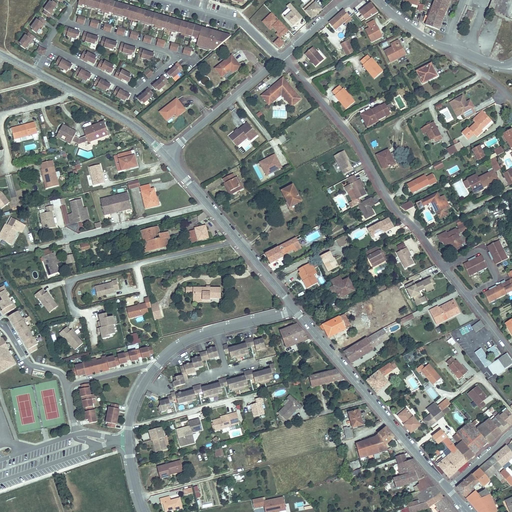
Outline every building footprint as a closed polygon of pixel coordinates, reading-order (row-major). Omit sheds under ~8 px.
[(203,25),(119,0),(79,0),(79,1),(83,3),(84,1),(89,3),(89,4),(96,6),(97,5),(103,7),(102,8),(109,10),(110,9),(116,11),(116,12),(123,14),(123,13),(129,15),(129,16),(136,18),(137,17),(143,19),(142,20),(150,22),(150,21),(155,23),(155,24),(163,26),(163,25),(169,27),(169,28),(176,30),(177,29),(183,31),(182,32),(189,34),(190,33),(196,35),(195,36),(199,37),(198,43),(200,44),(209,46),(215,48),(229,35),(224,34),(224,31),(210,27),(209,29),(202,27),(203,25)] [(303,9),(312,18),(322,10),(313,0),(303,9)] [(432,0),(429,8),(444,12),(448,0),(432,0)] [(53,11),(58,4),(53,2),(52,3),(50,1),(44,10),(45,10),(43,14),(49,18),(52,15),(51,14),(53,11)] [(285,5),(288,8),(281,15),(291,27),(299,21),(303,26),(307,23),(289,2),(285,5)] [(377,13),(369,4),(359,12),(363,17),(362,18),(363,19),(364,21),(377,13)] [(437,30),(444,12),(429,8),(423,24),(437,30)] [(465,18),(471,21),(474,13),(468,10),(465,18)] [(349,19),(343,12),(328,25),(334,32),(343,25),(349,19)] [(281,37),(288,30),(272,13),(262,22),(270,30),(272,28),(281,37)] [(85,24),(86,17),(79,16),(77,22),(85,24)] [(42,27),(43,24),(44,25),(47,22),(41,17),(39,20),(37,20),(32,28),(34,30),(33,31),(37,34),(42,27)] [(98,28),(99,21),(92,19),(90,26),(98,28)] [(369,27),(365,29),(371,41),(381,36),(377,29),(378,28),(374,19),(367,22),(369,27)] [(111,31),(113,25),(105,23),(104,29),(111,31)] [(124,35),(126,28),(119,26),(117,33),(124,35)] [(80,37),(81,32),(73,30),(70,29),(70,28),(66,27),(64,34),(68,35),(67,36),(77,39),(78,36),(80,37)] [(138,39),(140,32),(132,30),(130,37),(138,39)] [(98,42),(100,37),(92,35),(88,34),(89,33),(85,32),(83,39),(86,40),(86,41),(96,44),(97,42),(98,42)] [(30,43),(32,40),(33,41),(36,37),(29,33),(27,36),(26,36),(20,44),(22,45),(22,47),(26,50),(30,43)] [(151,42),(153,36),(145,34),(144,40),(151,42)] [(117,47),(118,42),(110,40),(107,39),(107,38),(103,37),(102,44),(105,45),(105,46),(115,49),(115,47),(117,47)] [(165,46),(166,39),(159,37),(157,44),(165,46)] [(281,39),(275,42),(278,48),(284,45),(281,39)] [(351,49),(347,40),(340,43),(344,52),(351,49)] [(178,50),(180,43),(172,41),(170,48),(178,50)] [(389,49),(382,53),(387,64),(400,57),(397,50),(399,49),(395,41),(388,45),(389,49)] [(136,52),(137,47),(129,45),(126,44),(126,43),(122,42),(120,49),(124,50),(124,51),(134,54),(134,52),(136,52)] [(191,53),(193,47),(186,45),(184,51),(191,53)] [(43,55),(46,49),(39,46),(36,51),(43,55)] [(154,57),(156,52),(148,50),(145,49),(145,48),(141,47),(139,55),(143,56),(142,57),(152,59),(153,57),(154,57)] [(310,47),(302,55),(313,67),(321,60),(310,47)] [(98,56),(89,52),(88,53),(85,51),(81,58),(85,60),(85,59),(96,64),(98,59),(97,59),(98,56)] [(232,55),(216,68),(222,76),(230,69),(233,72),(241,66),(232,55)] [(368,72),(373,78),(382,71),(370,57),(369,58),(366,55),(359,61),(362,64),(368,71),(368,72)] [(66,62),(63,60),(64,59),(60,57),(57,64),(60,66),(60,67),(69,71),(70,69),(71,70),(74,65),(66,62)] [(113,73),(115,68),(114,67),(115,65),(106,61),(105,62),(102,60),(99,67),(102,69),(103,67),(106,69),(113,73)] [(181,69),(184,66),(179,61),(176,63),(177,64),(174,66),(168,72),(172,76),(173,75),(174,76),(182,70),(181,69)] [(431,64),(416,72),(422,84),(437,76),(431,64)] [(86,71),(83,70),(84,69),(80,67),(76,74),(80,75),(79,76),(89,81),(90,79),(91,79),(93,75),(86,71)] [(155,72),(151,67),(145,72),(149,77),(155,72)] [(133,74),(123,69),(123,70),(119,68),(116,75),(120,77),(120,76),(123,77),(131,81),(133,77),(131,76),(133,74)] [(167,82),(170,79),(165,73),(162,76),(162,77),(160,79),(154,85),(157,89),(158,88),(160,89),(168,83),(167,82)] [(105,81),(102,80),(103,78),(99,77),(96,83),(99,85),(99,86),(108,91),(109,89),(110,89),(113,85),(105,81)] [(286,89),(290,86),(283,78),(279,82),(286,89)] [(268,97),(264,100),(268,106),(274,101),(273,99),(279,94),(284,94),(283,97),(293,108),(298,103),(299,99),(300,97),(290,86),(286,89),(279,82),(269,91),(268,97)] [(122,88),(119,86),(115,93),(119,95),(118,96),(127,100),(128,98),(130,99),(132,94),(125,91),(122,89),(122,88)] [(152,95),(155,92),(150,86),(147,89),(148,90),(146,92),(139,98),(143,102),(144,101),(145,102),(153,95),(152,95)] [(339,103),(345,110),(354,103),(342,89),(341,90),(338,86),(331,92),(334,96),(340,103),(339,103)] [(458,108),(462,116),(474,110),(471,105),(466,107),(465,104),(467,103),(464,97),(450,104),(453,110),(458,108)] [(177,98),(161,112),(169,122),(178,115),(179,117),(187,110),(177,98)] [(379,106),(371,110),(362,115),(367,125),(376,120),(384,116),(385,117),(391,114),(386,105),(381,108),(379,106)] [(362,115),(371,110),(370,108),(359,114),(366,128),(377,122),(376,120),(367,125),(362,115)] [(446,121),(451,119),(448,108),(442,110),(446,121)] [(462,116),(464,119),(476,113),(474,110),(462,116)] [(484,132),(482,130),(493,121),(486,115),(469,130),(467,128),(461,134),(467,140),(473,135),(477,139),(484,132)] [(36,122),(13,128),(16,139),(39,133),(36,122)] [(104,122),(85,130),(87,134),(89,139),(91,142),(109,135),(104,122)] [(259,134),(248,123),(245,126),(246,127),(241,132),(240,130),(239,129),(236,132),(236,134),(231,139),(234,143),(237,140),(240,143),(242,143),(249,137),(252,140),(259,134)] [(435,124),(424,130),(430,143),(441,137),(435,124)] [(74,135),(76,131),(63,125),(57,137),(70,143),(72,140),(74,135)] [(506,139),(510,148),(511,146),(511,131),(510,127),(500,133),(504,140),(506,139)] [(89,139),(87,134),(79,137),(74,135),(72,140),(79,143),(89,139)] [(454,145),(458,152),(463,149),(459,142),(454,145)] [(493,149),(496,155),(504,151),(501,144),(493,149)] [(447,149),(451,156),(458,152),(454,145),(447,149)] [(478,147),(471,151),(476,160),(483,156),(478,147)] [(335,156),(335,157),(344,174),(354,169),(348,157),(349,157),(346,150),(335,156)] [(375,157),(381,170),(395,164),(388,150),(375,157)] [(135,154),(119,158),(122,170),(134,167),(134,165),(138,163),(135,154)] [(493,156),(487,160),(492,169),(498,166),(493,156)] [(279,171),(272,158),(257,166),(264,179),(279,171)] [(432,165),(436,171),(444,166),(441,160),(432,165)] [(80,165),(72,167),(73,174),(77,173),(77,170),(81,169),(80,165)] [(100,165),(90,167),(94,185),(104,183),(100,165)] [(511,183),(511,168),(502,174),(508,185),(511,183)] [(42,172),(42,176),(44,175),(46,183),(48,189),(58,187),(53,169),(42,172)] [(492,171),(473,181),(478,190),(497,180),(492,171)] [(357,180),(354,174),(347,178),(350,184),(357,180)] [(226,176),(218,180),(220,184),(222,183),(229,197),(239,191),(233,178),(228,180),(226,176)] [(424,177),(409,185),(414,194),(428,186),(429,187),(436,184),(432,176),(425,179),(424,177)] [(350,184),(344,187),(347,192),(352,189),(356,198),(366,194),(360,182),(361,181),(360,178),(357,180),(350,184)] [(137,182),(127,184),(129,190),(139,188),(137,182)] [(297,204),(302,201),(293,184),(282,190),(292,209),(299,206),(297,204)] [(148,186),(140,188),(145,210),(154,208),(153,204),(157,203),(154,190),(150,191),(148,186)] [(0,211),(8,205),(0,195),(0,194),(0,211)] [(99,201),(103,217),(111,215),(110,214),(113,213),(113,215),(121,213),(121,211),(123,211),(124,212),(131,210),(127,194),(99,201)] [(433,195),(413,206),(416,211),(421,209),(420,208),(429,203),(436,219),(445,215),(443,212),(436,199),(435,199),(433,195)] [(371,197),(358,204),(365,219),(375,214),(371,206),(374,204),(371,197)] [(436,199),(443,212),(447,210),(440,197),(436,199)] [(69,226),(75,225),(74,221),(84,218),(82,210),(79,201),(69,203),(72,215),(67,217),(69,226)] [(74,221),(75,225),(89,221),(86,209),(82,210),(84,218),(74,221)] [(49,212),(37,216),(41,233),(54,229),(49,212)] [(12,219),(0,239),(0,240),(10,246),(12,243),(10,241),(20,223),(12,219)] [(387,220),(381,224),(386,233),(392,230),(387,220)] [(466,228),(463,222),(462,222),(458,224),(457,225),(460,231),(466,228)] [(386,233),(381,224),(365,233),(370,242),(386,233)] [(445,231),(437,235),(440,241),(443,240),(446,247),(450,249),(455,246),(455,245),(460,242),(460,240),(457,233),(459,232),(457,229),(456,228),(454,227),(446,232),(445,231)] [(204,228),(194,230),(197,242),(207,240),(204,228)] [(156,229),(142,233),(145,244),(147,244),(149,252),(167,249),(165,241),(168,240),(167,233),(158,235),(156,229)] [(345,238),(339,241),(343,248),(344,248),(349,246),(345,238)] [(293,239),(264,254),(271,266),(285,259),(284,257),(298,250),(293,239)] [(499,240),(488,246),(490,250),(488,251),(490,255),(504,248),(499,240)] [(81,250),(94,248),(93,241),(80,243),(81,250)] [(403,242),(395,245),(397,250),(406,246),(403,242)] [(452,252),(462,246),(460,242),(455,245),(455,246),(450,249),(452,252)] [(377,247),(365,253),(371,265),(385,258),(384,254),(381,255),(377,247)] [(407,248),(396,254),(404,269),(413,265),(407,253),(409,252),(407,248)] [(504,248),(490,255),(491,258),(493,257),(495,260),(507,255),(504,248)] [(334,265),(332,261),(329,254),(319,259),(327,273),(335,269),(333,266),(334,265)] [(55,255),(43,259),(50,278),(60,274),(58,269),(56,263),(58,263),(55,255)] [(472,258),(478,269),(486,265),(481,255),(476,258),(476,256),(472,258)] [(507,255),(495,260),(497,263),(500,261),(508,258),(507,255)] [(75,264),(74,257),(65,259),(67,266),(75,264)] [(385,258),(371,265),(373,268),(387,261),(385,258)] [(464,263),(469,274),(478,269),(472,258),(469,259),(470,260),(464,263)] [(311,264),(300,270),(305,279),(301,281),(306,289),(317,283),(311,272),(315,270),(311,264)] [(120,279),(122,287),(134,284),(131,272),(127,273),(128,277),(120,279)] [(339,277),(325,284),(331,295),(334,293),(338,299),(353,292),(347,279),(342,282),(339,277)] [(423,289),(431,285),(433,284),(431,279),(428,280),(427,278),(413,285),(412,281),(403,286),(408,296),(410,295),(411,297),(413,301),(412,301),(415,306),(423,302),(420,297),(420,298),(417,292),(423,288),(423,289)] [(501,284),(506,294),(511,291),(511,282),(510,279),(505,282),(504,280),(500,282),(501,284)] [(111,285),(95,289),(97,297),(98,299),(115,295),(114,293),(119,291),(116,282),(111,284),(111,285)] [(490,287),(496,299),(506,294),(501,284),(495,287),(494,285),(490,287)] [(14,303),(6,290),(8,289),(5,285),(0,288),(0,300),(5,309),(3,310),(6,314),(18,306),(16,302),(14,303)] [(210,300),(220,299),(221,288),(209,288),(208,289),(205,289),(205,288),(192,287),(192,294),(196,294),(196,299),(202,299),(202,301),(210,301),(210,300)] [(483,293),(488,303),(496,299),(490,287),(487,289),(488,290),(483,293)] [(41,293),(34,299),(37,302),(39,301),(49,315),(50,315),(57,309),(46,295),(44,296),(41,293)] [(210,304),(210,301),(202,301),(202,299),(196,299),(196,294),(192,294),(192,304),(210,304)] [(149,315),(148,310),(151,309),(151,305),(149,298),(145,299),(146,304),(127,309),(129,320),(149,315)] [(428,311),(431,316),(434,315),(438,321),(443,319),(444,321),(459,314),(453,301),(449,303),(450,305),(438,310),(437,307),(428,311)] [(162,319),(159,307),(151,309),(154,321),(162,319)] [(40,343),(21,310),(11,315),(33,352),(40,348),(38,344),(40,343)] [(114,324),(113,318),(107,320),(105,315),(99,317),(99,320),(101,320),(101,322),(100,322),(97,322),(98,327),(107,325),(108,326),(99,329),(97,329),(98,334),(100,333),(101,333),(102,334),(101,334),(101,338),(108,336),(108,334),(111,333),(114,333),(112,324),(114,324)] [(434,315),(431,316),(435,325),(444,321),(443,319),(438,321),(434,315)] [(346,316),(320,328),(321,331),(324,330),(327,337),(351,327),(346,316)] [(359,331),(369,325),(365,318),(355,324),(359,331)] [(472,333),(482,326),(479,322),(469,329),(472,333)] [(302,331),(297,325),(280,331),(287,348),(306,341),(304,335),(305,334),(302,331)] [(11,348),(5,337),(4,338),(0,331),(0,367),(3,372),(19,363),(10,349),(11,348)] [(66,331),(59,336),(62,341),(64,340),(75,352),(82,346),(71,333),(69,334),(66,331)] [(349,365),(388,342),(382,331),(343,354),(349,365)] [(246,344),(247,348),(255,346),(254,342),(253,337),(245,340),(246,344)] [(254,342),(255,346),(257,354),(267,351),(263,339),(254,342)] [(230,353),(232,360),(249,355),(247,348),(246,344),(229,349),(230,353)] [(152,346),(95,360),(95,358),(82,361),(83,363),(75,365),(76,367),(71,368),(73,375),(77,374),(81,373),(82,374),(86,373),(86,375),(90,373),(90,372),(92,371),(95,370),(96,372),(100,371),(99,369),(102,368),(104,368),(105,370),(109,369),(109,367),(113,366),(113,365),(116,364),(124,363),(123,361),(127,360),(131,359),(131,361),(135,360),(134,358),(138,357),(142,356),(142,358),(146,357),(146,355),(150,354),(154,353),(152,346)] [(181,375),(172,377),(174,386),(184,383),(183,379),(187,378),(185,374),(195,372),(194,368),(202,366),(201,360),(219,356),(216,346),(207,349),(207,350),(199,352),(200,356),(191,358),(192,363),(183,365),(185,370),(181,371),(181,375)] [(490,360),(499,354),(494,346),(484,351),(490,360)] [(484,368),(491,363),(481,348),(474,352),(484,368)] [(511,364),(511,360),(507,354),(487,367),(491,373),(495,371),(497,374),(511,364)] [(447,366),(446,367),(457,379),(465,372),(454,360),(453,361),(450,358),(444,363),(447,366)] [(442,379),(427,364),(423,368),(419,364),(413,370),(416,374),(418,372),(433,388),(442,379)] [(376,395),(388,385),(382,378),(393,370),(388,366),(378,372),(365,383),(376,395)] [(246,375),(247,381),(254,379),(253,374),(252,370),(245,372),(246,375)] [(253,374),(254,379),(256,385),(274,381),(272,373),(271,370),(253,374)] [(342,380),(334,371),(309,377),(312,387),(342,380)] [(202,391),(204,396),(222,391),(220,386),(228,384),(230,389),(248,384),(247,381),(246,375),(227,380),(226,377),(219,379),(219,382),(201,387),(202,391)] [(90,423),(98,421),(95,409),(94,409),(92,398),(95,398),(94,393),(91,394),(88,383),(81,384),(82,388),(82,392),(80,393),(81,396),(80,396),(81,401),(82,401),(83,404),(85,403),(85,407),(86,411),(84,411),(85,415),(86,415),(87,419),(89,419),(90,423)] [(201,387),(200,384),(192,386),(192,389),(174,393),(174,391),(169,392),(169,395),(164,396),(165,399),(158,401),(161,410),(169,407),(167,400),(175,398),(177,403),(195,398),(194,393),(202,391),(201,387)] [(475,406),(480,402),(481,401),(480,399),(483,397),(481,393),(479,394),(474,388),(465,395),(475,406)] [(292,402),(279,414),(287,422),(300,410),(301,412),(304,408),(293,396),(290,400),(292,402)] [(443,410),(450,403),(446,398),(438,405),(443,410)] [(257,405),(252,407),(255,418),(265,416),(262,404),(265,403),(264,399),(256,400),(257,405)] [(111,407),(109,407),(106,422),(108,422),(107,426),(114,427),(115,423),(116,419),(117,419),(119,412),(117,412),(118,408),(119,404),(112,403),(111,407)] [(444,415),(442,412),(435,403),(427,408),(432,415),(424,421),(428,427),(444,416),(444,415)] [(444,415),(450,410),(447,407),(442,412),(444,415)] [(403,424),(401,426),(408,435),(419,425),(406,409),(397,417),(403,424)] [(358,410),(347,413),(351,428),(362,425),(358,410)] [(230,416),(214,420),(217,431),(234,426),(233,425),(237,424),(234,413),(230,414),(230,416)] [(507,429),(511,424),(511,420),(505,413),(498,419),(507,429)] [(493,420),(504,431),(507,429),(498,419),(496,417),(493,420)] [(487,421),(500,435),(504,431),(493,420),(491,418),(487,421)] [(192,427),(178,431),(182,446),(196,442),(193,432),(205,429),(202,419),(191,423),(192,427)] [(480,427),(493,441),(500,435),(487,421),(480,427)] [(456,437),(471,457),(486,445),(474,433),(468,427),(456,437)] [(474,433),(486,445),(487,446),(493,441),(480,427),(474,433)] [(453,449),(465,464),(472,459),(471,457),(456,437),(449,428),(444,433),(451,442),(454,440),(458,445),(453,449)] [(384,444),(392,438),(384,429),(379,434),(384,444)] [(153,441),(155,447),(157,447),(158,453),(165,451),(162,439),(164,438),(161,430),(149,433),(151,441),(153,441)] [(439,432),(430,439),(435,446),(440,442),(444,439),(439,432)] [(375,438),(372,438),(375,448),(379,447),(379,446),(384,444),(379,434),(375,438)] [(375,448),(372,438),(356,443),(360,458),(376,454),(375,448)] [(444,439),(440,442),(450,454),(444,459),(454,473),(465,464),(453,449),(444,439)] [(375,448),(376,454),(386,451),(384,444),(379,446),(379,447),(375,448)] [(511,459),(511,454),(505,446),(492,457),(502,468),(511,459)] [(405,462),(402,455),(394,458),(396,464),(405,462)] [(502,468),(492,457),(487,462),(498,473),(502,468)] [(444,459),(435,466),(447,480),(454,473),(444,459)] [(396,464),(395,464),(398,472),(400,476),(415,473),(417,480),(426,477),(411,460),(405,462),(396,464)] [(498,473),(487,462),(477,470),(486,481),(493,476),(498,473)] [(162,479),(171,477),(170,473),(178,471),(176,463),(159,469),(162,479)] [(498,473),(511,487),(511,485),(511,477),(504,468),(498,473)] [(486,481),(477,470),(471,475),(476,481),(479,485),(483,489),(488,484),(486,481)] [(396,477),(392,478),(394,488),(416,481),(417,480),(415,473),(400,476),(396,477)] [(506,482),(498,473),(493,476),(502,486),(506,482)] [(476,481),(471,475),(461,484),(469,493),(476,481)] [(417,485),(416,486),(418,491),(433,486),(429,481),(422,483),(417,485)] [(479,485),(476,481),(469,493),(471,496),(475,493),(472,490),(479,485)] [(469,493),(461,484),(456,488),(465,498),(469,493)] [(469,493),(465,498),(470,504),(488,497),(489,496),(483,489),(479,485),(472,490),(475,493),(471,496),(469,493)] [(418,491),(409,494),(410,498),(420,495),(424,502),(425,501),(438,492),(433,486),(418,491)] [(435,501),(443,497),(438,492),(425,501),(428,506),(435,501)] [(170,497),(161,499),(162,504),(164,504),(166,511),(173,510),(173,511),(183,509),(180,499),(171,502),(170,497)] [(476,511),(493,511),(494,511),(488,497),(470,504),(476,511)] [(252,500),(254,509),(264,507),(264,511),(278,511),(286,511),(283,498),(263,502),(262,498),(252,500)] [(455,511),(447,502),(437,504),(433,508),(437,511),(455,511)] [(401,509),(402,511),(422,511),(420,503),(416,504),(406,508),(401,509)]
